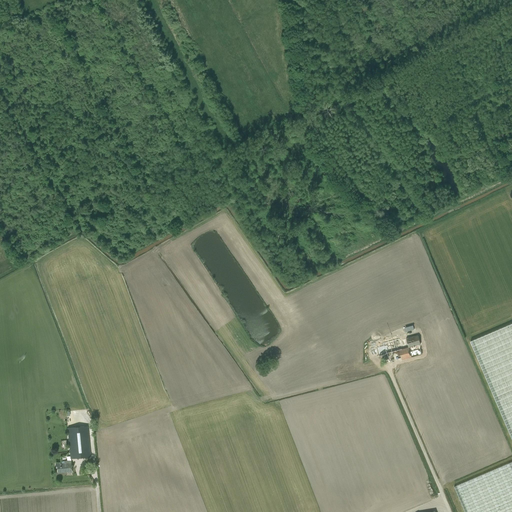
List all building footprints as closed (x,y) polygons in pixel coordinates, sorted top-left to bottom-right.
[(417,334),(377,345),(381,356),(397,351),(402,360),(423,354),(417,334)] [(307,345),(309,352),(319,349),(317,343),(307,345)] [(92,458),(90,427),(70,428),(72,459),(92,458)] [(511,511),(511,460),(455,486),(465,511),(511,511)] [(58,473),(74,473),(74,461),(58,461),(58,473)]
